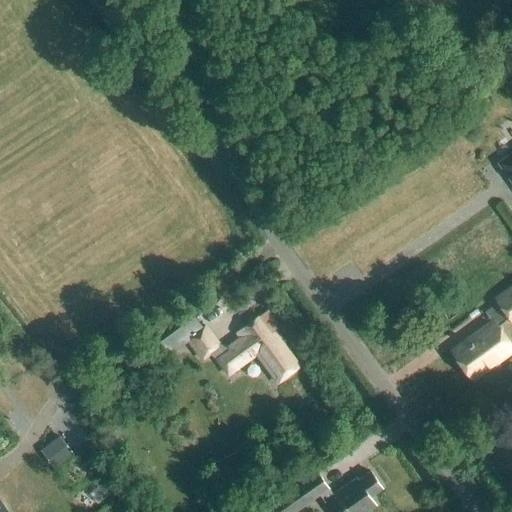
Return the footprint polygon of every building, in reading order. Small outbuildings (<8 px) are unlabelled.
[(511,156),(501,164),(511,179),(511,156)] [(511,286),(495,299),(511,321),(511,286)] [(212,354),(229,375),(256,354),(279,382),(299,366),(272,332),(279,327),(267,310),(237,332),(241,338),(225,350),(207,326),(201,330),(194,320),(161,345),(169,357),(189,343),(202,361),(212,354)] [(511,346),(493,320),(451,350),(474,382),(511,353),(511,346)] [(59,436),(40,450),(54,467),(72,452),(59,436)] [(323,500),(330,511),(364,511),(375,505),(369,496),(381,487),(369,471),(357,479),(355,477),(331,495),(327,488),(315,471),(263,507),(266,511),(292,511),(319,494),(323,500)] [(8,511),(0,499),(0,511),(8,511)]
